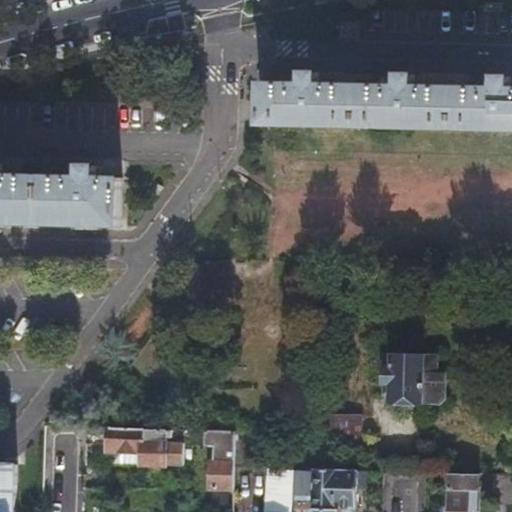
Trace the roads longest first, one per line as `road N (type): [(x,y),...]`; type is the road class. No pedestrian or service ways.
road 1 (residential): [(227,46),(511,51)]
road 2 (residential): [(12,437),(148,248)]
road 3 (residential): [(148,248),(223,139),(227,46)]
road 4 (tertiary): [(0,43),(169,0)]
road 5 (residential): [(0,243),(148,248)]
